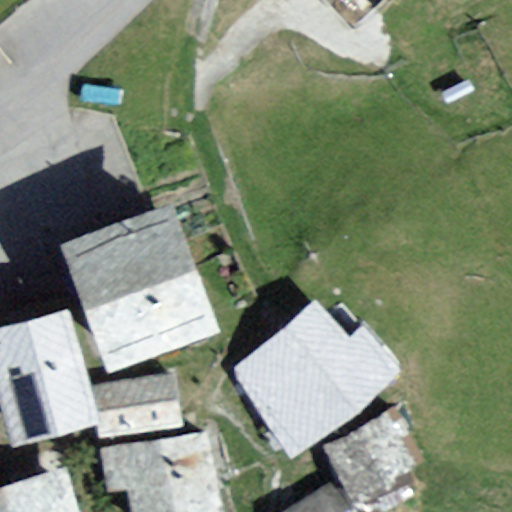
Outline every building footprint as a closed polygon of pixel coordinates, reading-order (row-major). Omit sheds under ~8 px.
[(208,322),(169,213),(74,247),(113,356),(208,322)] [(312,312),(246,367),(293,446),(392,372),(362,333),(347,344),(312,312)] [(89,412),(61,317),(0,335),(0,373),(18,433),(89,412)] [(174,415),(167,377),(97,389),(104,427),(174,415)] [(418,469),(395,422),(333,452),(356,499),(418,469)] [(219,511),(201,443),(109,454),(112,481),(131,478),(139,511),(219,511)] [(0,511),(69,511),(58,474),(0,492),(0,511)] [(348,511),(333,488),(296,511),(348,511)]
